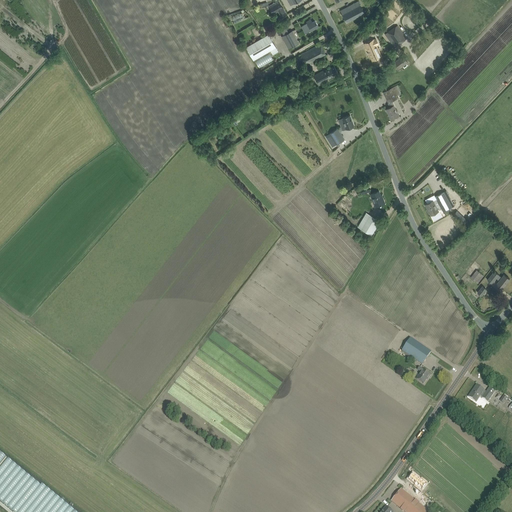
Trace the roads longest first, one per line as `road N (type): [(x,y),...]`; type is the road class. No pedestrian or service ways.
road 1 (unclassified): [(490,331),(459,298),(410,219),(367,87),(328,0)]
road 2 (tertiary): [(357,511),(490,331)]
